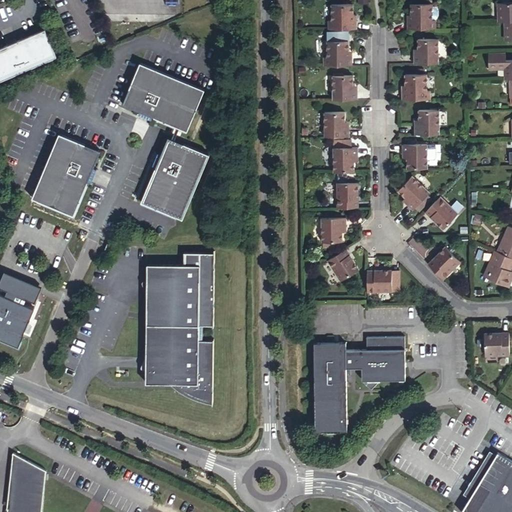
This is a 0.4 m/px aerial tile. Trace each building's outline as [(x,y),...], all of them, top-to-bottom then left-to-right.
[(406,21),(406,31),(409,30),(433,29),(432,15),(432,5),(432,3),(429,3),(420,4),(412,4),(409,4),(409,15),(409,21),(406,21)] [(327,22),(327,32),(356,31),(356,21),(352,21),(353,16),(352,4),(330,5),(330,22),(327,22)] [(511,5),(499,6),(499,25),(507,24),(511,24),(511,5)] [(44,28),(0,46),(0,79),(55,55),(44,28)] [(412,55),(412,64),(438,63),(438,39),(416,40),(416,49),(416,55),(412,55)] [(322,57),(322,66),(353,65),(353,57),(349,57),(349,51),(349,40),(325,41),(326,57),(322,57)] [(504,69),(505,82),(511,81),(511,62),(508,63),(508,55),(489,56),(489,72),(497,72),(497,70),(504,69)] [(137,63),(121,105),(138,112),(151,117),(172,126),(175,127),(181,130),(185,131),(202,90),(137,63)] [(400,91),(401,99),(431,99),(430,90),(427,91),(426,73),(403,74),(403,85),(404,91),(400,91)] [(331,75),(331,101),(357,100),(357,92),(353,92),(352,86),(352,75),(331,75)] [(413,126),(413,135),(439,134),(438,110),(417,110),(417,120),(417,126),(413,126)] [(151,117),(138,112),(136,115),(149,120),(151,117)] [(322,112),(323,137),(350,136),(349,127),(345,127),(345,121),(344,112),(322,112)] [(181,130),(175,127),(170,139),(177,142),(181,130)] [(93,168),(100,151),(59,135),(34,196),(33,199),(73,216),(88,181),(93,168)] [(182,220),(208,155),(192,148),(188,147),(177,142),(170,139),(167,138),(160,155),(155,168),(141,202),(175,217),(182,220)] [(331,146),(332,173),(354,172),(354,162),(354,156),(358,156),(358,146),(351,146),(350,139),(335,139),(335,146),(331,146)] [(405,159),(405,168),(426,167),(426,145),(401,145),(402,153),(405,153),(405,159)] [(155,168),(160,155),(157,154),(152,166),(155,168)] [(92,181),(96,170),(93,168),(88,181),(91,182),(92,181)] [(408,201),(406,204),(413,210),(414,208),(428,194),(429,192),(411,175),(397,190),(404,197),(408,201)] [(336,209),(358,208),(357,182),(336,182),(336,209)] [(428,194),(414,208),(419,212),(432,198),(428,194)] [(441,196),(425,213),(442,229),(458,212),(441,196)] [(486,218),(479,216),(476,227),(484,229),(486,218)] [(345,244),(344,235),(344,229),(348,228),(348,219),(323,220),(323,244),(345,244)] [(511,258),(511,228),(499,253),(511,258)] [(430,264),(447,279),(463,262),(447,246),(430,264)] [(214,396),(214,382),(214,339),(215,248),(184,248),(184,263),(146,263),(146,300),(146,314),(146,320),(146,358),(146,381),(173,382),(177,384),(181,387),(185,389),(190,391),(194,393),(199,394),(203,395),(208,396),(213,396),(214,396)] [(361,271),(347,250),(328,261),(342,283),(361,271)] [(511,258),(499,253),(496,252),(485,277),(509,288),(511,282),(511,271),(511,272),(511,271),(511,258)] [(368,272),(368,294),(394,294),(393,272),(393,271),(368,272)] [(402,272),(393,272),(394,294),(403,294),(402,272)] [(29,322),(35,308),(32,307),(0,293),(0,337),(19,346),(25,333),(25,331),(29,322)] [(29,322),(25,331),(30,333),(34,324),(29,322)] [(506,334),(481,335),(482,357),(507,356),(506,334)] [(346,342),(315,342),(316,430),(327,429),(330,429),(348,429),(348,421),(348,417),(347,382),(351,379),(351,374),(351,370),(354,370),(357,370),(361,370),(362,382),(371,389),(380,381),(406,381),(406,368),(405,364),(405,336),(366,336),(366,349),(346,350),(346,342)] [(40,511),(45,473),(45,470),(12,451),(5,507),(6,507),(5,511),(40,511)] [(511,511),(511,458),(500,452),(484,479),(472,499),(464,511),(511,511)] [(475,474),(463,494),(472,499),(484,479),(475,474)]
